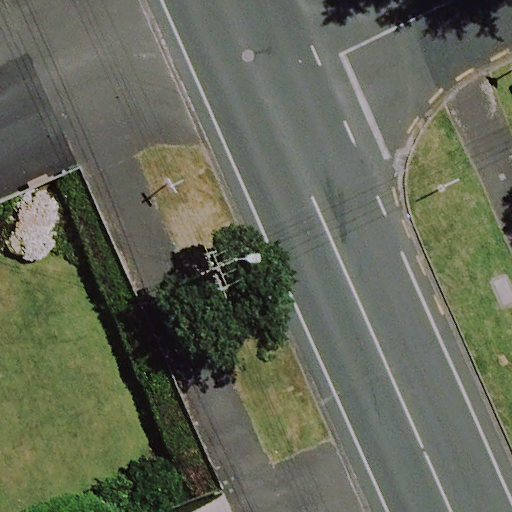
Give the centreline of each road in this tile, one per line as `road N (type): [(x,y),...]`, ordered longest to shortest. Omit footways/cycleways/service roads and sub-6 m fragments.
road 1 (tertiary): [(449,511),(263,89)]
road 2 (residential): [(263,89),(453,0)]
